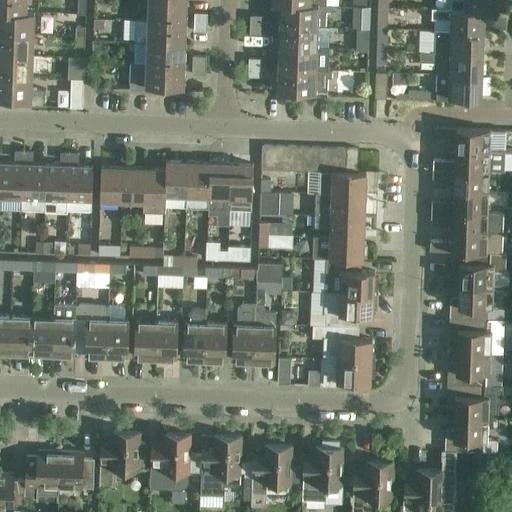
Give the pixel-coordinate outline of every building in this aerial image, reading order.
[(26,11),(26,0),(0,0),(0,11),(26,12),(26,11)] [(86,14),(86,0),(78,0),(78,14),(86,14)] [(186,22),(187,0),(185,0),(149,0),(148,20),(186,22)] [(496,12),(496,0),(464,0),(465,0),(463,0),(452,0),(452,9),(464,9),(464,10),(484,11),(496,12)] [(333,5),(327,5),(281,4),(280,25),(326,27),(327,11),(333,11),(333,5)] [(387,21),(388,7),(379,7),(378,21),(387,21)] [(484,32),(484,11),(464,10),(464,9),(452,9),(433,8),(433,19),(435,19),(434,31),(484,32)] [(34,12),(26,11),(26,12),(0,11),(0,33),(34,34),(34,12)] [(195,13),(194,22),(208,22),(208,13),(195,13)] [(251,15),(250,24),(264,25),(264,15),(251,15)] [(104,28),(104,19),(94,19),(94,28),(104,28)] [(186,22),(148,20),(135,20),(134,41),(136,41),(185,43),(186,22)] [(208,32),(208,22),(194,22),(194,31),(208,32)] [(264,34),(264,25),(250,24),(250,34),(264,34)] [(330,27),(326,27),(280,25),(280,47),(317,48),(329,48),(330,27)] [(75,29),(75,40),(85,39),(85,30),(75,29)] [(483,54),(484,32),(434,31),(432,30),(432,52),(483,54)] [(0,54),(33,56),(34,34),(0,33),(0,54)] [(378,37),(377,50),(386,51),(387,37),(378,37)] [(85,49),(85,39),(75,40),(75,50),(85,49)] [(185,65),(185,43),(136,41),(135,63),(185,65)] [(316,69),(317,48),(280,47),(279,68),(316,69)] [(386,64),(386,51),(377,50),(377,64),(386,64)] [(482,75),(483,54),(432,52),(421,52),(420,62),(436,62),(436,74),(437,74),(482,75)] [(0,76),(32,77),(33,56),(0,54),(0,76)] [(193,56),(193,65),(207,66),(207,56),(193,56)] [(249,58),(249,67),(262,68),(263,58),(249,58)] [(185,65),(135,63),(131,63),(130,90),(149,90),(149,89),(147,89),(147,86),(184,87),(185,65)] [(206,75),(207,66),(193,65),(193,74),(206,75)] [(262,77),(262,68),(249,67),(249,77),(262,77)] [(332,70),(316,69),(279,68),(278,90),(315,92),(314,94),(312,94),(312,95),(328,96),(328,78),(332,78),(332,70)] [(376,72),(375,98),(387,98),(388,72),(376,72)] [(411,90),(411,99),(437,100),(450,101),(450,97),(481,98),(482,75),(437,74),(437,91),(411,90)] [(32,90),(32,77),(0,76),(0,98),(22,99),(22,105),(43,106),(44,91),(32,90)] [(83,107),(84,87),(84,79),(72,79),(71,107),(83,107)] [(435,127),(434,137),(456,138),(456,149),(490,150),(506,151),(506,130),(490,130),(435,127)] [(274,170),(275,145),(263,145),(262,169),(274,170)] [(286,170),(287,146),(275,145),(274,170),(286,170)] [(298,170),(299,146),(287,146),(286,170),(298,170)] [(310,171),(311,146),(299,146),(298,170),(310,171)] [(322,171),(323,147),(311,146),(310,171),(321,171),(322,171)] [(334,171),(335,147),(323,147),(322,171),(333,172),(333,171),(334,171)] [(346,172),(347,148),(335,147),(334,171),(346,172)] [(358,172),(359,151),(359,148),(347,148),(346,172),(358,172)] [(433,159),(433,169),(489,171),(505,171),(506,151),(490,150),(456,149),(456,160),(433,159)] [(24,159),(24,150),(15,150),(15,159),(24,159)] [(34,150),(24,150),(24,159),(33,160),(34,150)] [(70,161),(70,152),(61,151),(60,161),(70,161)] [(79,152),(70,152),(70,161),(79,161),(79,152)] [(209,198),(209,208),(230,208),(232,163),(224,163),(224,159),(210,158),(210,162),(209,198)] [(187,207),(189,162),(167,161),(166,169),(167,169),(166,194),(166,206),(187,207)] [(209,208),(210,162),(189,162),(187,207),(209,208)] [(0,209),(22,210),(24,164),(1,163),(0,195),(0,209)] [(252,209),(254,164),(232,163),(230,208),(252,209)] [(45,211),(47,165),(24,164),(22,210),(45,211)] [(68,212),(70,165),(47,165),(45,211),(44,212),(68,213),(68,212)] [(94,166),(70,165),(68,212),(92,212),(94,166)] [(122,201),(124,167),(102,167),(100,200),(122,201)] [(144,201),(145,168),(124,167),(122,201),(144,201)] [(167,169),(166,169),(145,168),(144,201),(144,211),(166,212),(166,206),(166,194),(167,169)] [(488,191),(489,171),(433,169),(433,178),(455,179),(455,190),(488,191)] [(366,172),(358,172),(346,172),(334,171),(333,171),(333,172),(322,171),(321,171),(320,193),(366,195),(366,172)] [(262,178),(261,191),(270,191),(271,179),(262,178)] [(487,212),(488,191),(455,190),(454,201),(432,200),(432,210),(487,212)] [(275,191),(270,191),(261,191),(260,212),(275,213),(275,191)] [(365,216),(366,195),(320,193),(316,193),(315,214),(365,216)] [(503,212),(487,212),(432,210),(431,219),(454,220),(453,231),(503,233),(503,212)] [(364,238),(365,216),(315,214),(315,225),(331,225),(331,237),(364,238)] [(260,222),(259,234),(269,234),(269,222),(260,222)] [(307,236),(308,226),(290,225),(289,235),(307,236)] [(502,253),(503,233),(453,231),(453,242),(430,241),(430,251),(452,252),(486,253),(486,252),(491,252),(491,253),(502,253)] [(268,247),(269,234),(259,234),(259,246),(268,247)] [(367,257),(368,245),(364,245),(364,238),(331,237),(315,236),(314,258),(327,259),(362,260),(363,260),(363,257),(367,257)] [(228,259),(229,250),(221,250),(221,241),(207,240),(206,258),(228,259)] [(44,253),(44,243),(35,243),(35,252),(44,253)] [(53,253),(53,243),(44,243),(44,253),(53,253)] [(91,255),(91,246),(79,245),(78,254),(91,255)] [(99,245),(99,255),(111,255),(111,246),(99,245)] [(142,256),(143,247),(130,246),(130,256),(142,256)] [(155,247),(143,247),(142,256),(155,256),(155,247)] [(251,251),(229,250),(228,259),(251,260),(251,251)] [(447,264),(447,252),(426,252),(426,263),(447,264)] [(507,253),(502,253),(491,253),(491,252),(486,252),(486,253),(452,252),(452,272),(460,272),(460,285),(493,286),(494,271),(506,272),(507,253)] [(185,265),(185,256),(173,256),(173,265),(175,265),(185,265)] [(198,257),(185,256),(185,265),(193,266),(198,266),(198,257)] [(0,268),(13,269),(13,259),(0,258),(0,268)] [(28,269),(29,260),(13,259),(13,269),(28,269)] [(362,271),(362,260),(327,259),(325,292),(378,294),(379,278),(375,278),(375,271),(362,271)] [(56,280),(56,270),(56,261),(41,260),(40,279),(56,280)] [(72,262),(56,261),(56,270),(72,271),(72,262)] [(110,272),(110,263),(79,262),(79,272),(110,272)] [(257,268),(257,278),(257,280),(283,281),(283,263),(258,262),(258,268),(257,268)] [(126,264),(110,263),(110,272),(126,273),(126,264)] [(159,274),(159,265),(144,264),(143,274),(159,274)] [(175,275),(175,265),(173,265),(159,265),(159,274),(175,275)] [(208,276),(208,266),(198,266),(193,266),(192,275),(208,276)] [(224,267),(208,266),(208,276),(223,276),(224,267)] [(257,278),(257,268),(242,267),(241,277),(257,278)] [(237,277),(237,289),(254,290),(255,278),(237,277)] [(493,308),(493,286),(460,285),(459,297),(451,296),(450,317),(489,319),(489,308),(493,308)] [(377,310),(378,294),(325,292),(324,314),(327,314),(327,326),(360,327),(360,315),(373,316),(373,309),(377,310)] [(75,354),(76,318),(77,305),(55,304),(54,317),(53,354),(75,354)] [(107,355),(108,319),(109,306),(77,304),(77,305),(76,318),(75,354),(107,355)] [(128,356),(129,320),(125,320),(126,308),(123,305),(110,304),(109,304),(109,306),(108,319),(107,355),(128,356)] [(254,361),(256,305),(242,304),(239,308),(238,324),(234,324),(233,360),(254,361)] [(265,305),(256,305),(254,361),(275,362),(277,313),(264,313),(265,305)] [(205,359),(206,323),(207,307),(206,307),(206,308),(196,307),(192,309),(190,313),(189,322),(185,322),(184,358),(205,359)] [(0,351),(10,352),(11,316),(0,315),(0,351)] [(31,353),(33,316),(11,316),(10,352),(31,353)] [(53,354),(54,317),(33,316),(31,353),(53,354)] [(504,319),(489,319),(450,317),(449,338),(458,339),(457,351),(503,353),(504,319)] [(156,357),(157,321),(136,320),(135,356),(156,357)] [(178,322),(157,321),(156,357),(177,358),(178,322)] [(227,323),(206,323),(205,359),(226,360),(227,323)] [(359,338),(360,327),(327,326),(313,325),(313,337),(325,338),(324,359),(375,361),(376,345),(372,345),(372,339),(359,338)] [(502,386),(503,353),(457,351),(457,363),(448,363),(448,384),(502,386)] [(279,357),(278,384),(290,384),(291,358),(279,357)] [(375,377),(375,361),(324,359),(323,385),(338,386),(338,382),(371,383),(371,377),(375,377)] [(501,397),(502,386),(448,384),(447,405),(455,405),(455,417),(489,419),(497,419),(497,403),(501,397)] [(488,440),(489,419),(455,417),(454,429),(446,429),(445,450),(457,451),(497,453),(498,440),(488,440)] [(101,450),(100,486),(115,487),(115,478),(119,478),(122,476),(124,473),(125,469),(139,470),(139,468),(145,468),(146,455),(140,454),(140,432),(115,432),(115,451),(101,450)] [(150,488),(173,489),(182,489),(184,488),(185,488),(187,487),(187,486),(188,485),(189,483),(189,482),(189,472),(190,472),(191,434),(166,433),(165,452),(152,452),(150,488)] [(201,494),(224,494),(224,485),(240,486),(240,474),(242,436),(217,435),(216,454),(202,454),(201,494)] [(316,471),(304,470),(303,500),(326,501),(327,485),(342,485),(343,448),(337,448),(337,442),(323,441),(323,447),(316,447),(316,471)] [(253,464),(251,505),(262,506),(267,501),(267,492),(288,493),(291,489),(292,446),(267,445),(267,464),(253,464)] [(60,487),(61,450),(39,449),(39,456),(27,456),(26,480),(26,486),(60,487)] [(83,451),(61,450),(60,487),(94,488),(95,458),(83,458),(83,451)] [(454,511),(457,451),(445,450),(445,459),(443,459),(443,470),(417,470),(417,489),(404,488),(403,511),(454,511)] [(366,485),(354,484),(352,511),(376,511),(377,498),(392,499),(393,462),(367,461),(366,485)] [(26,486),(26,480),(14,480),(14,473),(0,472),(0,509),(10,509),(10,511),(24,511),(25,510),(26,486)]
